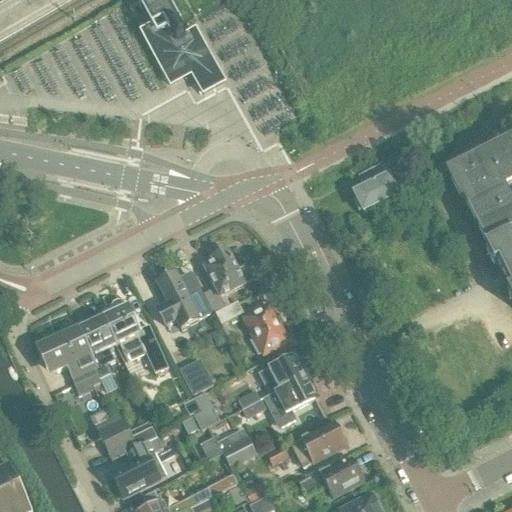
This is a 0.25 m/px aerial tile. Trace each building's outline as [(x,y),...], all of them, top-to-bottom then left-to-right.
[(130,0),(149,33),(164,24),(170,34),(180,28),(165,0),(130,0)] [(149,33),(142,36),(154,59),(170,87),(191,75),(202,96),(225,84),(197,33),(186,40),(185,40),(176,45),(170,34),(164,24),(151,31),(149,33)] [(511,148),(511,146),(452,177),(490,249),(488,251),(491,261),(496,268),(497,269),(499,268),(503,275),(506,275),(507,274),(511,283),(510,284),(509,286),(511,294),(509,295),(510,296),(511,302),(511,208),(503,192),(511,187),(511,148)] [(364,217),(398,199),(383,169),(361,180),(366,191),(354,198),(356,202),(354,203),(360,214),(362,213),(364,217)] [(215,317),(230,309),(225,299),(246,288),(246,287),(253,283),(246,269),(238,273),(228,252),(224,255),(222,254),(216,257),(215,259),(211,261),(214,265),(204,270),(215,291),(205,297),(215,317)] [(213,317),(192,277),(179,284),(176,277),(158,287),(169,308),(158,313),(167,330),(176,326),(180,334),(213,317)] [(108,314),(102,317),(103,321),(117,351),(120,349),(129,367),(147,359),(151,369),(155,378),(170,371),(150,330),(149,330),(139,335),(128,310),(127,311),(125,305),(124,305),(118,305),(114,307),(110,312),(107,313),(108,314)] [(235,342),(227,325),(244,316),(239,305),(231,309),(230,309),(215,317),(221,326),(220,327),(230,344),(235,342)] [(269,311),(243,324),(253,343),(250,344),(257,358),(260,357),(261,359),(287,346),(281,334),(282,333),(282,332),(282,331),(282,330),(282,329),(282,328),(282,327),(281,327),(281,326),(280,325),(280,324),(279,324),(279,323),(278,323),(277,323),(277,322),(276,322),(275,322),(269,311)] [(110,354),(117,351),(103,321),(78,332),(80,336),(79,336),(98,374),(95,375),(100,384),(115,377),(110,367),(115,365),(110,354)] [(89,378),(95,375),(98,374),(79,336),(59,345),(55,344),(45,349),(41,361),(46,371),(58,375),(68,371),(77,389),(91,382),(89,378)] [(297,358),(261,376),(272,398),(273,400),(308,381),(303,370),(307,368),(302,359),(298,360),(297,358)] [(201,363),(179,374),(193,400),(214,389),(201,363)] [(272,398),(264,402),(280,431),(295,423),(292,416),(319,402),(318,399),(322,397),(317,388),(313,390),(308,381),(273,400),(272,398)] [(256,395),(238,404),(243,413),(261,404),(256,395)] [(206,397),(202,399),(194,403),(200,415),(194,419),(202,434),(220,425),(206,397)] [(243,413),(243,414),(247,423),(266,413),(261,404),(243,413)] [(192,422),(183,427),(189,438),(197,433),(192,422)] [(138,452),(132,439),(131,440),(123,423),(98,435),(112,463),(127,455),(128,457),(138,452)] [(343,439),(339,438),(335,429),(318,437),(317,436),(292,448),(304,472),(312,468),(314,470),(347,453),(344,448),(346,445),(343,439)] [(151,430),(132,439),(138,452),(157,442),(151,430)] [(247,439),(222,452),(222,453),(221,454),(231,473),(257,460),(247,439)] [(158,442),(157,442),(138,452),(128,457),(132,466),(111,477),(117,489),(115,490),(121,501),(123,500),(124,503),(167,481),(155,457),(163,453),(158,442)] [(273,470),(289,461),(283,450),(267,459),(273,470)] [(327,491),(333,503),(364,486),(352,464),(331,475),(330,473),(300,489),(307,502),(327,491)] [(0,511),(30,511),(9,468),(1,472),(0,469),(0,511)] [(238,488),(233,479),(208,492),(213,502),(238,488)] [(147,511),(193,511),(206,505),(213,502),(208,492),(169,511),(167,511),(164,505),(160,507),(159,503),(154,494),(142,501),(147,510),(147,511)] [(251,511),(274,511),(268,499),(250,509),(251,511)] [(378,511),(372,500),(349,511),(378,511)] [(206,505),(193,511),(216,511),(218,511),(213,502),(206,505)]
